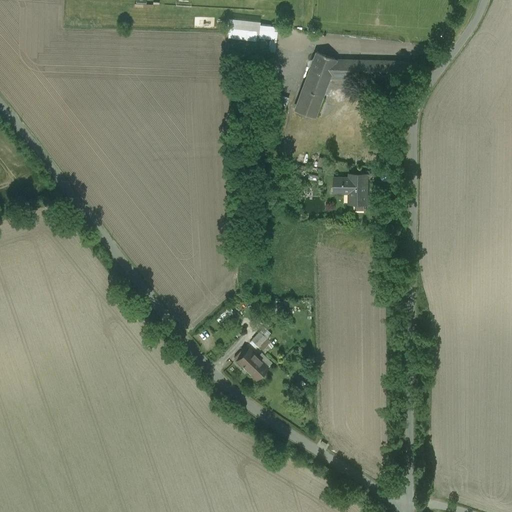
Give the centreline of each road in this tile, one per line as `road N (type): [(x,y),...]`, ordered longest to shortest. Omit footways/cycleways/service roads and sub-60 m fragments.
road 1 (unclassified): [(397,511),(224,386),(0,104)]
road 2 (residential): [(409,511),(412,118),(482,0)]
